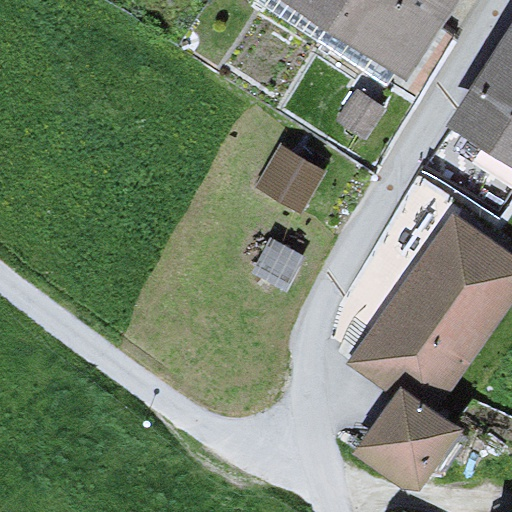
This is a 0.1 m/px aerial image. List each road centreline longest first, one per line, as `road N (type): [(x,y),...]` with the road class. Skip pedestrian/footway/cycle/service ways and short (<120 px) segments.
road 1 (residential): [(319,479),(305,441),(297,354),(348,237),(501,0)]
road 2 (residential): [(319,479),(164,404),(0,274)]
